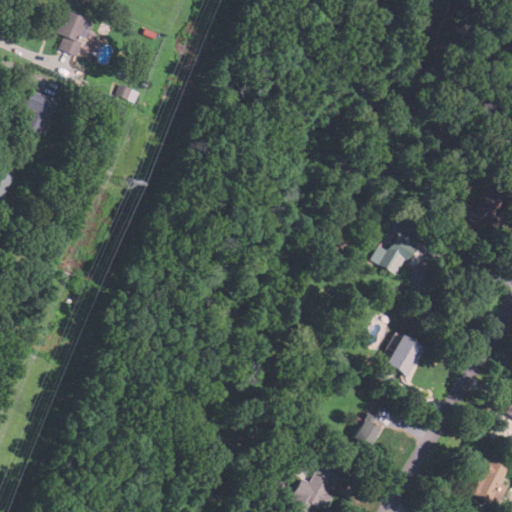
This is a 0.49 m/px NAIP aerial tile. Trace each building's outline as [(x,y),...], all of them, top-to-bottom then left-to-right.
[(50,33),(60,37),(55,49),(71,56),(78,41),(72,39),(81,19),(60,10),(50,33)] [(113,95),(133,102),(137,91),(117,84),(113,95)] [(51,101),(26,89),(19,106),(25,109),(17,126),(36,134),(51,101)] [(0,202),(9,173),(0,170),(0,202)] [(489,230),(505,193),(484,184),(474,208),(466,204),(460,218),(489,230)] [(401,258),(393,271),(368,256),(377,242),(384,246),(390,237),(412,249),(405,260),(401,258)] [(383,363),(399,332),(420,343),(404,374),(383,363)] [(511,414),(502,410),(511,387),(511,414)] [(351,436),(362,416),(377,424),(366,445),(351,436)] [(486,500),(465,489),(481,455),(503,466),(486,500)] [(315,508),(295,496),(319,457),(339,469),(315,508)]
